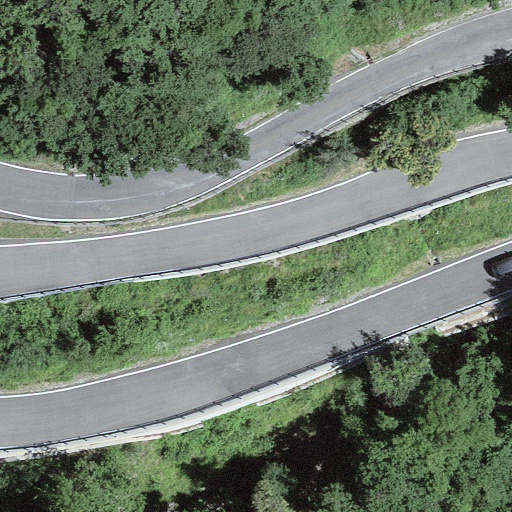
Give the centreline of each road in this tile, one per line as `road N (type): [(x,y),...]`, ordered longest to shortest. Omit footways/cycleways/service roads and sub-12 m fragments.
road 1 (tertiary): [(511,30),(372,81),(171,184),(92,198),(0,189)]
road 2 (tertiary): [(511,265),(193,382),(114,404),(0,418)]
road 3 (tertiary): [(0,272),(119,259),(280,227),(511,151)]
